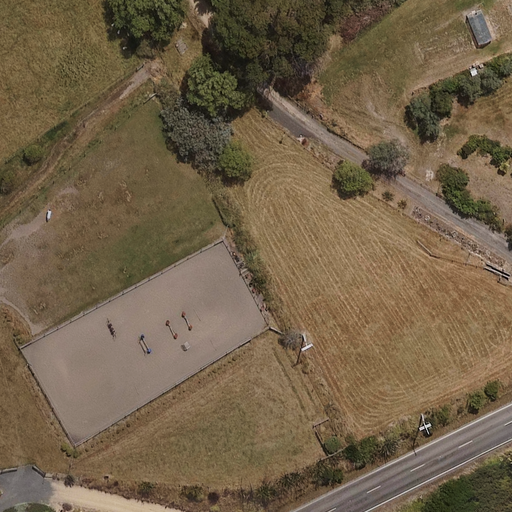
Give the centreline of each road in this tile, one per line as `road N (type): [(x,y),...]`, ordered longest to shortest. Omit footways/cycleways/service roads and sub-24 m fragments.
road 1 (unclassified): [(511,253),(317,129),(222,45),(192,0)]
road 2 (secondary): [(329,511),(511,422)]
